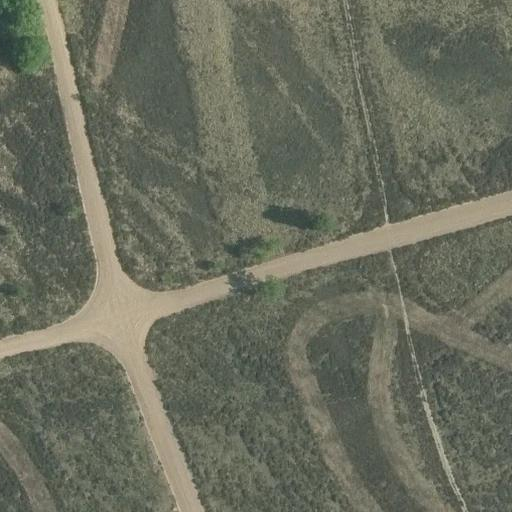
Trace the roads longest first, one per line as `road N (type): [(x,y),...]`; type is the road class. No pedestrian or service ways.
road 1 (track): [(390,236),(0,348)]
road 2 (track): [(45,0),(120,318)]
road 3 (track): [(194,511),(120,318)]
road 4 (track): [(390,236),(511,200)]
